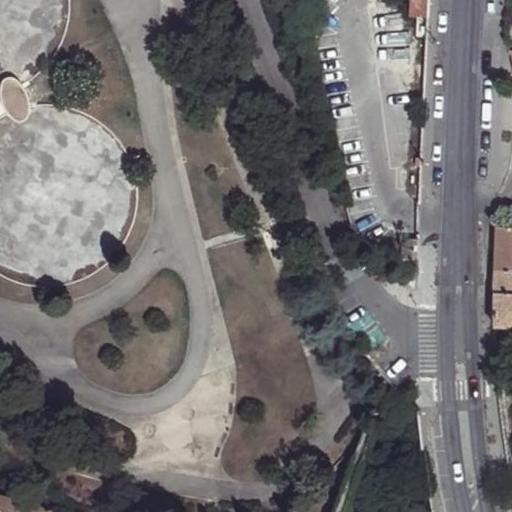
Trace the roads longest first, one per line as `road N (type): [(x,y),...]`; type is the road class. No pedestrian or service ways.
road 1 (tertiary): [(460,233),(452,359),(476,511)]
road 2 (tertiary): [(470,0),(460,233)]
